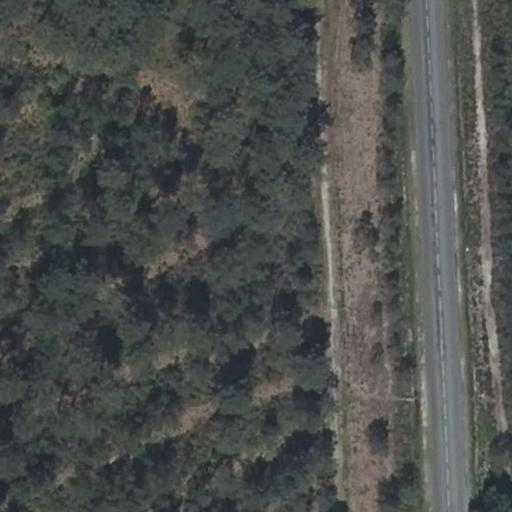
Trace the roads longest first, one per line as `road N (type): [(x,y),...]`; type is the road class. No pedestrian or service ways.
road 1 (tertiary): [(426,0),(448,511)]
road 2 (track): [(343,511),(324,0)]
